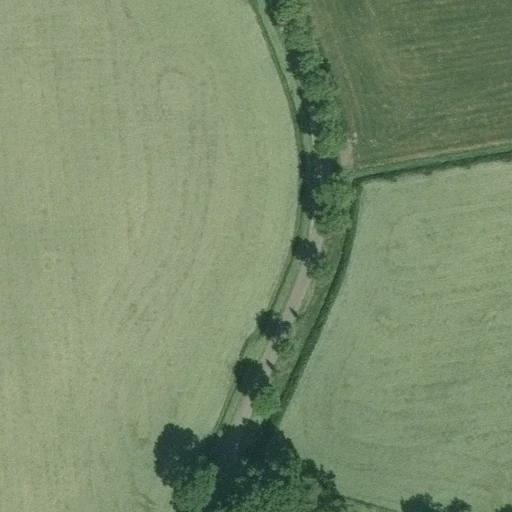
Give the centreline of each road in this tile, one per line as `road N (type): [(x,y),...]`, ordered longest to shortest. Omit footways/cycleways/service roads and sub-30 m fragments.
road 1 (unclassified): [(213,475),(321,249),(335,164),(331,120),(281,0)]
road 2 (unclassified): [(336,511),(213,475)]
